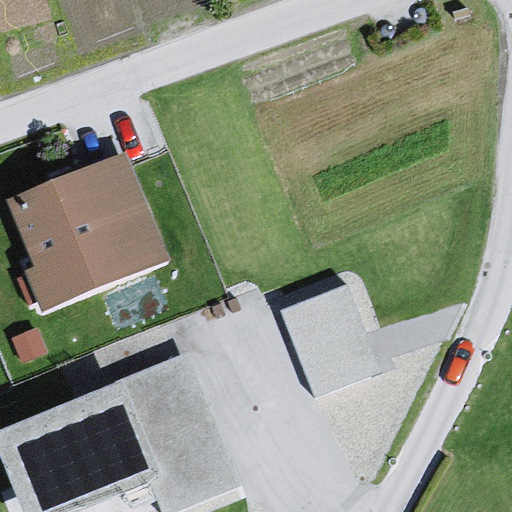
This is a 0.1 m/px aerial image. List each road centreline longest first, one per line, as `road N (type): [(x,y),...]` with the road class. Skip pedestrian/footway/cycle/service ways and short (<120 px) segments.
road 1 (residential): [(352,0),(0,127)]
road 2 (residential): [(511,229),(510,253),(381,511)]
